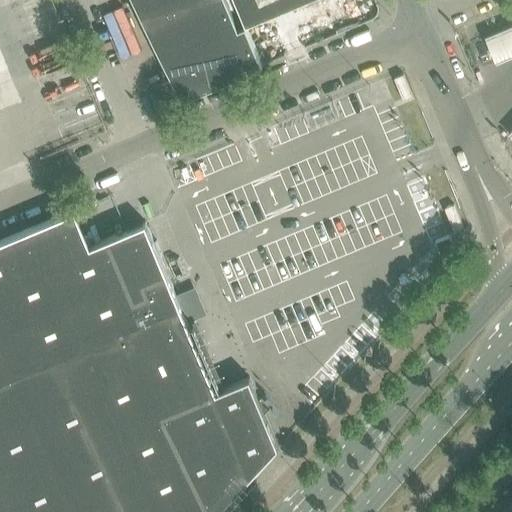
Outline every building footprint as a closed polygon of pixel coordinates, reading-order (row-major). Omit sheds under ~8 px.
[(193,0),(134,0),(144,21),(193,0)] [(238,27),(226,0),(193,0),(144,21),(155,43),(162,58),(238,27)] [(303,0),(235,0),(245,24),(303,0)] [(262,65),(245,24),(238,27),(162,58),(182,98),(262,65)] [(403,73),(394,77),(403,99),(412,95),(403,73)] [(454,203),(445,207),(454,228),(463,225),(454,203)] [(0,239),(0,511),(210,511),(209,509),(243,472),(248,477),(278,445),(249,376),(216,390),(197,344),(145,221),(90,244),(75,208),(0,239)] [(457,252),(449,235),(435,240),(445,264),(457,252)]
